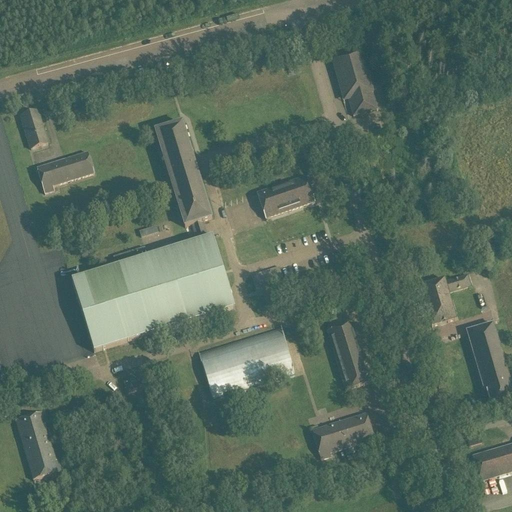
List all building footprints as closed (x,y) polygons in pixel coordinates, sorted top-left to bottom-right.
[(349,102),(353,118),(376,111),(376,112),(378,112),(377,111),(378,111),(378,110),(376,110),(372,95),(374,95),(362,53),(336,60),(347,102),(349,102)] [(31,151),(48,146),(38,114),(21,119),(31,151)] [(198,244),(207,241),(202,224),(212,221),(196,168),(195,165),(182,125),(155,133),(185,229),(193,227),(198,244)] [(88,155),(64,162),(37,170),(45,196),(54,193),(53,189),(57,188),(94,176),(88,155)] [(263,215),(266,221),(315,204),(306,178),(257,196),(263,215)] [(212,239),(207,241),(198,244),(148,259),(144,249),(113,259),(117,269),(72,283),(94,354),(235,310),(212,239)] [(421,293),(422,295),(432,329),(456,321),(448,294),(471,288),(467,277),(445,284),(444,281),(420,288),(421,293)] [(353,325),(346,327),(329,333),(327,333),(346,393),(371,384),(366,366),(368,366),(367,365),(365,365),(362,355),(364,355),(364,354),(362,354),(359,344),(361,344),(360,342),(358,343),(353,325)] [(510,385),(499,347),(493,325),(467,333),(484,393),(487,392),(492,411),(511,405),(511,400),(509,391),(511,390),(510,385)] [(294,378),(281,328),(197,354),(213,403),(294,378)] [(125,384),(128,396),(131,405),(144,401),(142,392),(138,380),(125,384)] [(56,462),(49,438),(42,415),(16,423),(33,482),(62,474),(59,462),(56,462)] [(330,456),(374,442),(366,416),(319,431),(317,427),(312,429),(313,433),(312,433),(321,462),(331,459),(330,456)] [(467,441),(469,448),(482,444),(479,438),(467,441)] [(511,446),(472,458),(480,484),(511,474),(511,446)] [(393,463),(387,465),(389,472),(395,470),(393,463)]
